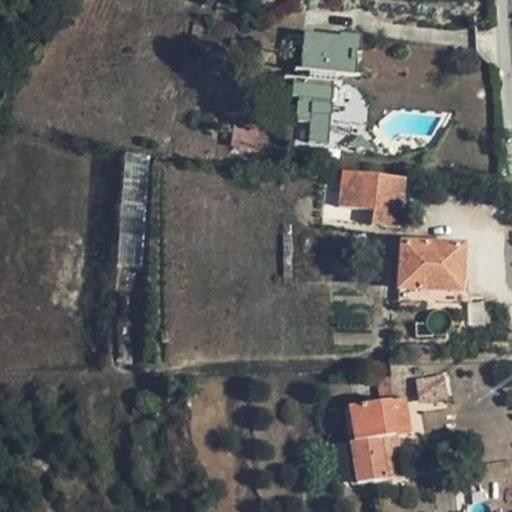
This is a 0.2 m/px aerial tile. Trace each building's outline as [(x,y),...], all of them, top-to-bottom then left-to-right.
[(327,147),(337,80),(353,82),(359,39),(330,36),(329,39),(300,36),(297,57),(303,59),(301,75),(295,75),(292,95),(300,97),(297,121),(310,123),(307,146),(327,147)] [(398,231),(404,181),(341,176),(337,210),(370,214),(369,229),(398,231)] [(401,248),(399,292),(460,294),(461,251),(401,248)] [(460,294),(399,292),(399,306),(459,307),(460,294)] [(496,329),(495,306),(467,307),(469,332),(496,329)] [(447,376),(416,379),(419,404),(450,401),(447,376)] [(384,443),(400,440),(392,404),(340,416),(347,450),(353,449),(361,489),(390,483),(384,443)]
